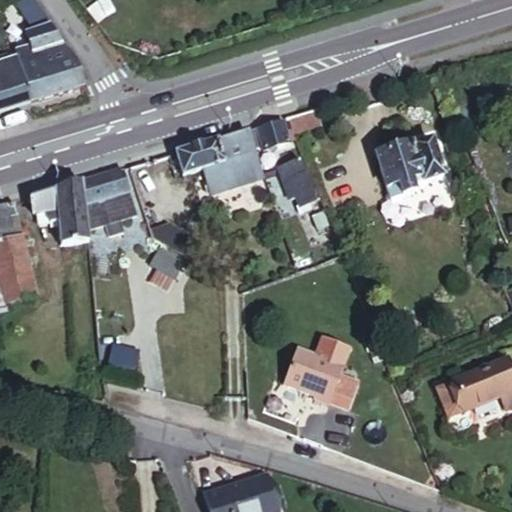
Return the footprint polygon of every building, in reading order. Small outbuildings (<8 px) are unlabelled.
[(21,29),(37,21),(21,0),(7,0),(3,3),(21,29)] [(0,121),(74,101),(81,84),(37,21),(21,29),(32,46),(22,50),(24,59),(8,63),(10,70),(0,73),(0,121)] [(283,136),(281,129),(290,126),(286,113),(253,123),(259,143),(283,136)] [(256,170),(249,147),(260,144),(259,143),(253,123),(169,150),(175,171),(197,164),(204,186),(256,170)] [(423,135),(367,153),(381,194),(405,186),(400,173),(410,170),(412,178),(434,170),(423,135)] [(309,199),(293,156),(273,164),(285,195),(290,193),(295,205),(309,199)] [(126,215),(115,166),(72,180),(79,225),(98,221),(100,233),(115,230),(112,218),(126,215)] [(79,225),(72,180),(24,195),(29,223),(54,218),(59,244),(82,241),(82,240),(79,225)] [(0,300),(27,294),(6,202),(0,203),(0,300)] [(325,235),(316,208),(302,213),(312,240),(325,235)] [(180,264),(154,249),(147,261),(155,266),(173,276),(180,264)] [(511,260),(507,249),(496,253),(501,266),(493,269),(511,311),(511,260)] [(165,290),(173,276),(155,266),(147,280),(165,290)] [(419,316),(434,308),(423,285),(365,312),(378,345),(421,322),(419,316)] [(365,312),(360,301),(345,306),(363,351),(378,345),(365,312)] [(344,362),(297,344),(282,383),(314,395),(313,398),(328,404),(329,401),(347,408),(358,379),(340,371),(344,362)] [(511,383),(501,352),(447,372),(458,403),(492,390),(498,407),(511,402),(511,383)] [(276,464),(214,484),(222,511),(261,511),(289,503),(276,464)]
